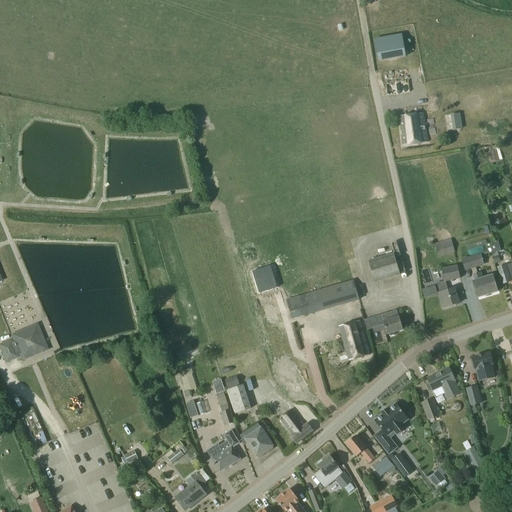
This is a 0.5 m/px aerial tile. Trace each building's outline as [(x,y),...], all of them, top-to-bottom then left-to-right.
[(379,62),(406,57),(402,35),(375,40),(379,62)] [(459,112),(445,115),(447,131),(462,128),(459,112)] [(427,143),(423,114),(400,117),(403,145),(427,143)] [(496,150),(494,146),(489,147),(490,152),(489,152),(492,163),(499,161),(496,150)] [(455,253),(451,239),(435,244),(439,258),(455,253)] [(501,251),(498,241),(489,244),(492,254),(501,251)] [(484,266),(480,253),(461,259),(465,271),(484,266)] [(401,276),(394,254),(369,262),(375,283),(401,276)] [(511,263),(498,268),(503,284),(511,281),(511,263)] [(461,279),(458,266),(442,269),(444,282),(437,284),(440,293),(439,293),(444,309),(459,304),(454,289),(448,291),(446,282),(461,279)] [(274,267),(256,273),(262,295),(280,289),(274,267)] [(483,279),(481,273),(472,276),(474,282),(473,282),(478,298),(498,292),(493,276),(483,279)] [(421,289),(423,297),(437,294),(435,285),(421,289)] [(306,316),(300,296),(287,300),(292,320),(306,316)] [(403,331),(397,311),(382,316),(388,335),(389,335),(389,336),(391,337),(394,336),(395,334),(395,333),(403,331)] [(369,356),(360,321),(339,327),(349,361),(369,356)] [(21,354),(23,359),(26,366),(38,360),(35,354),(46,349),(36,327),(14,336),(13,336),(15,341),(11,343),(11,341),(0,345),(0,347),(6,362),(18,357),(17,356),(21,354)] [(492,365),(489,354),(483,356),(477,357),(471,359),(472,361),(471,362),(472,368),(474,367),(474,370),(475,369),(478,382),(494,378),(491,366),(492,365)] [(454,382),(448,369),(426,379),(428,384),(425,385),(428,393),(431,392),(434,398),(444,394),(447,400),(459,394),(453,382),(454,382)] [(221,379),(213,381),(216,393),(224,391),(221,379)] [(251,409),(243,387),(228,393),(236,415),(251,409)] [(480,404),(476,387),(466,390),(470,407),(480,404)] [(230,411),(224,392),(216,395),(222,413),(221,414),(225,426),(235,423),(231,410),(230,411)] [(207,414),(202,398),(194,400),(199,417),(207,414)] [(440,417),(434,399),(421,403),(428,421),(440,417)] [(198,416),(194,402),(186,404),(191,419),(198,416)] [(408,420),(395,404),(387,410),(387,409),(381,414),(382,415),(374,421),(382,431),(381,433),(380,432),(374,437),(388,455),(397,448),(387,436),(393,431),(396,435),(404,429),(401,425),(408,420)] [(304,427),(292,412),(281,421),(293,436),(291,438),(297,444),(313,431),(307,424),(304,427)] [(261,429),(245,439),(257,457),(266,450),(268,453),(273,449),(272,447),(273,446),(261,429)] [(239,444),(232,431),(225,436),(229,441),(220,447),(218,445),(208,452),(213,459),(212,459),(220,473),(241,460),(233,448),(239,444)] [(369,464),(374,460),(355,436),(345,444),(356,457),(361,454),(369,464)] [(184,455),(179,449),(167,458),(172,464),(184,455)] [(138,459),(134,451),(124,456),(128,464),(131,463),(133,467),(137,465),(135,461),(138,459)] [(483,465),(476,452),(467,457),(474,470),(483,465)] [(412,473),(399,455),(392,460),(405,478),(412,473)] [(329,457),(323,462),(321,461),(317,464),(318,466),(317,467),(321,471),(315,476),(325,488),(335,479),(342,488),(350,482),(343,473),(342,474),(337,468),(338,467),(329,457)] [(389,463),(385,459),(378,464),(374,468),(380,477),(392,467),(389,463)] [(210,479),(202,469),(186,481),(191,487),(176,498),(186,511),(206,495),(200,487),(210,479)] [(445,479),(439,471),(429,478),(436,487),(445,479)] [(299,502),(289,489),(275,500),(284,511),(285,511),(287,511),(304,511),(297,503),(299,502)] [(317,494),(310,497),(314,508),(321,505),(317,494)] [(387,511),(397,507),(392,496),(370,508),(371,511),(387,511)] [(31,503),(34,511),(45,511),(40,499),(31,503)]
